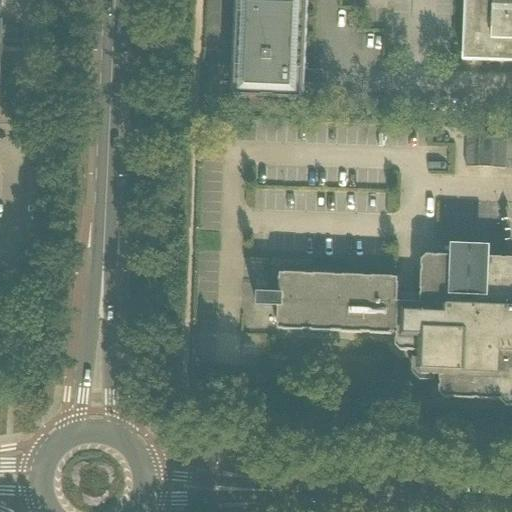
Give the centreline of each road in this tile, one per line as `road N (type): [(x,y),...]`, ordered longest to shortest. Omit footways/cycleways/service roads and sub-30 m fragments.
road 1 (tertiary): [(100,318),(114,0)]
road 2 (residential): [(511,500),(240,491)]
road 3 (residential): [(4,265),(11,144),(0,144)]
road 4 (tertiary): [(116,439),(100,318)]
road 5 (tertiary): [(100,318),(73,437)]
